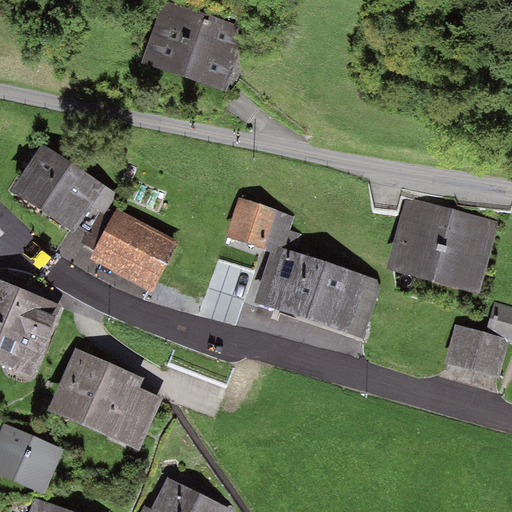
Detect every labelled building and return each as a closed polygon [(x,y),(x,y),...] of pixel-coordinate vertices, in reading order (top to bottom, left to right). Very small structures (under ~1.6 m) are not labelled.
[(172,8),(148,81),(221,106),(244,74),(237,68),(233,68),(228,71),(225,79),(221,77),(237,29),(172,8)] [(74,221),(90,232),(103,208),(88,199),(96,187),(43,153),(20,187),(74,221)] [(88,199),(103,208),(90,232),(85,243),(154,281),(173,245),(119,215),(107,211),(114,197),(97,186),(96,187),(88,199)] [(232,232),(266,244),(266,241),(292,251),(298,236),(286,232),(291,220),(243,203),(232,232)] [(435,213),(414,208),(399,261),(474,280),(488,227),(435,211),(435,213)] [(268,276),(260,297),(360,330),(375,284),(277,250),(269,273),(266,272),(264,275),(268,276)] [(0,355),(32,369),(56,308),(44,303),(49,293),(27,283),(23,294),(1,284),(0,285),(0,355)] [(511,339),(511,335),(511,312),(496,308),(490,334),(511,339)] [(451,357),(467,361),(475,333),(459,328),(451,357)] [(467,361),(481,366),(490,337),(479,334),(475,333),(467,361)] [(505,342),(490,337),(481,366),(497,370),(505,342)] [(175,345),(168,363),(228,386),(235,367),(175,345)] [(62,404),(135,437),(152,401),(129,390),(132,381),(83,358),(62,404)] [(0,465),(43,484),(49,470),(44,467),(52,450),(6,430),(0,443),(0,465)] [(212,511),(209,510),(212,503),(172,484),(162,506),(153,502),(147,511),(212,511)]
